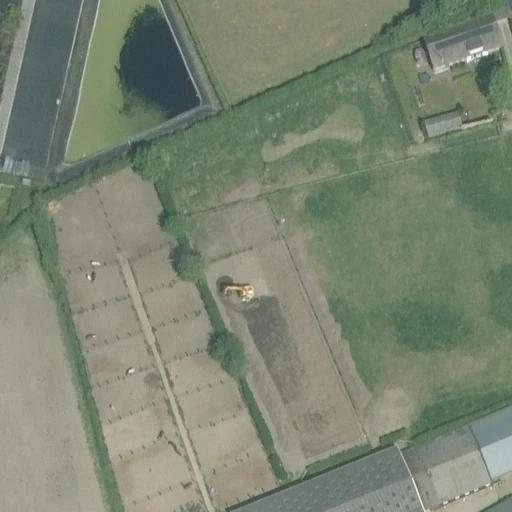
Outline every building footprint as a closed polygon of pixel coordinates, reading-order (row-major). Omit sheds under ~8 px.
[(511,0),(503,0),(511,18),(511,17),(511,0)] [(434,75),(504,51),(493,18),(423,41),(434,75)] [(427,137),(462,132),(460,116),(425,122),(427,137)] [(249,511),(427,511),(493,485),(491,480),(511,471),(511,410),(470,428),(414,450),(401,455),(400,452),(249,511)] [(511,511),(511,498),(488,511),(511,511)]
